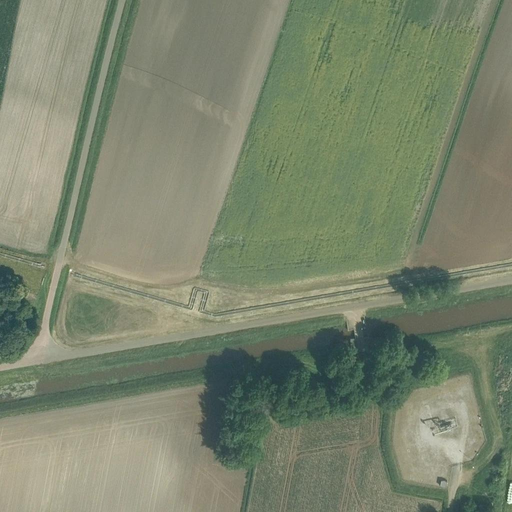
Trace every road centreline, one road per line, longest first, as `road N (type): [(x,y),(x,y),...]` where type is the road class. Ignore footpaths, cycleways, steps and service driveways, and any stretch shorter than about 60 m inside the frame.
road 1 (unclassified): [(37,361),(511,280)]
road 2 (unclassified): [(37,361),(122,0)]
road 3 (unknown): [(59,260),(151,283),(189,276),(269,296),(408,270)]
road 4 (track): [(354,307),(369,392),(395,384),(441,338),(511,325)]
